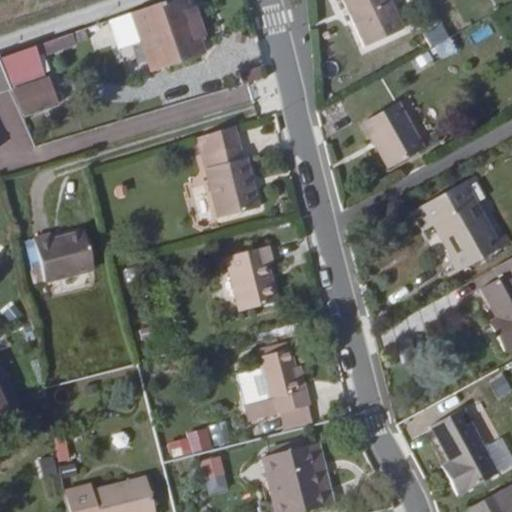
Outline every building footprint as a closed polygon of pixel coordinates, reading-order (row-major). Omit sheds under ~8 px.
[(350,0),(374,48),(412,30),(397,0),(350,0)] [(191,59),(183,29),(179,14),(129,27),(145,88),(195,75),(191,59)] [(191,59),(198,57),(190,28),(183,29),(191,59)] [(443,29),(426,37),(438,60),(454,52),(443,29)] [(32,64),(56,58),(53,48),(29,53),(32,64)] [(32,64),(29,53),(0,60),(0,81),(4,90),(36,82),(32,64)] [(244,87),(265,79),(260,67),(239,75),(244,87)] [(22,124),(60,110),(49,81),(12,94),(22,124)] [(397,165),(432,145),(404,100),(369,121),(397,165)] [(243,191),(236,164),(228,133),(195,143),(203,172),(200,173),(213,223),(253,213),(248,190),(243,191)] [(248,190),(241,163),(236,164),(243,191),(248,190)] [(488,218),(505,208),(484,174),(467,183),(421,210),(432,229),(448,219),(457,234),(453,237),(463,253),(459,256),(467,270),(506,247),(511,243),(511,228),(510,226),(497,234),(488,218)] [(42,289),(93,276),(83,239),(51,247),(50,242),(30,247),(42,289)] [(264,271),(267,271),(263,253),(223,264),(235,316),(273,306),(264,271)] [(511,263),(505,267),(510,276),(492,287),(509,316),(511,321),(511,326),(505,331),(511,342),(511,263)] [(511,321),(509,316),(500,322),(505,331),(511,326),(511,321)] [(297,398),(290,372),(286,354),(251,363),(262,408),(240,413),(243,427),(265,421),(277,418),(303,412),(306,411),(302,397),(297,398)] [(302,397),(295,371),(290,372),(297,398),(302,397)] [(0,386),(0,427),(15,421),(0,386)] [(494,475),(466,424),(459,411),(428,428),(435,440),(446,462),(453,473),(445,478),(455,497),(494,475)] [(281,433),(307,427),(303,412),(277,418),(281,433)] [(191,456),(212,450),(206,431),(185,437),(191,456)] [(69,463),(66,440),(54,442),(57,465),(69,463)] [(327,493),(314,446),(306,448),(319,494),(327,493)] [(327,493),(319,494),(306,448),(274,456),(288,511),(325,511),(331,510),(327,493)] [(220,459),(200,464),(209,498),(229,493),(220,459)] [(153,511),(145,482),(91,495),(91,490),(63,496),(66,511),(153,511)] [(511,511),(511,485),(503,491),(464,511),(511,511)]
